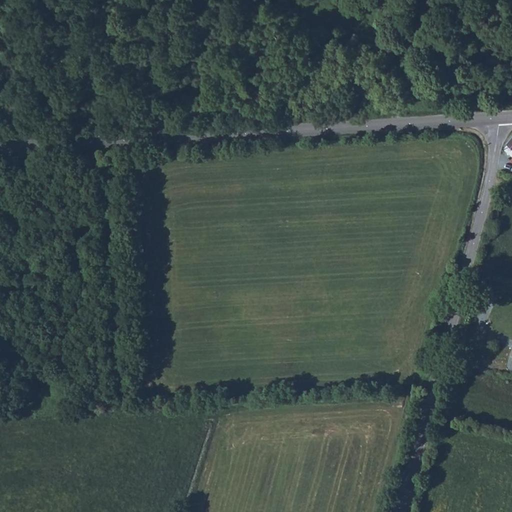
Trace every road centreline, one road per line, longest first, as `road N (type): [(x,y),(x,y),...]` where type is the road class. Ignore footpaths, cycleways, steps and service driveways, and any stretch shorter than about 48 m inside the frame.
road 1 (tertiary): [(0,147),(499,118)]
road 2 (unclassified): [(499,118),(402,511)]
